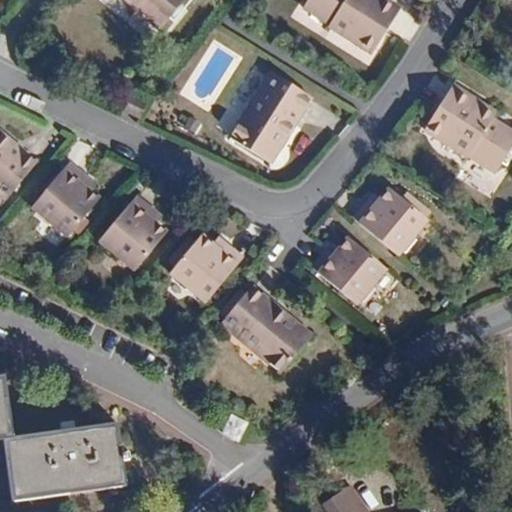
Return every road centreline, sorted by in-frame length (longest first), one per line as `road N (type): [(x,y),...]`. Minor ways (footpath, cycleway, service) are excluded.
road 1 (residential): [(459,0),(335,175),(300,202),(269,202),(0,81)]
road 2 (residential): [(511,317),(436,348),(200,511)]
